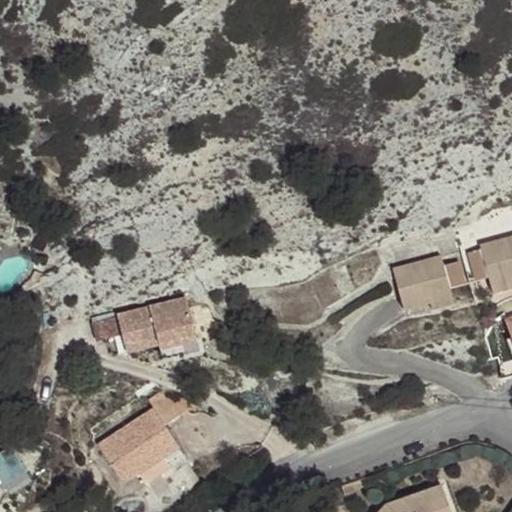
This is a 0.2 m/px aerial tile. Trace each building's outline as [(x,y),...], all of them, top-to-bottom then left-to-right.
[(511,238),(480,246),(480,250),(488,279),(492,294),(511,288),(511,238)] [(488,279),(480,250),(467,253),(475,283),(488,279)] [(444,266),(441,257),(393,270),(404,310),(429,304),(432,311),(454,305),(450,290),(444,266)] [(465,285),(458,263),(444,266),(450,290),(465,285)] [(186,298),(117,315),(127,353),(159,346),(158,343),(195,334),(186,298)] [(511,314),(501,318),(511,349),(511,314)] [(195,334),(158,343),(159,346),(163,360),(200,351),(195,334)] [(182,415),(165,389),(149,401),(154,410),(98,446),(123,484),(138,474),(164,457),(179,447),(165,426),(182,415)] [(0,455),(0,488),(27,476),(15,449),(0,455)] [(172,469),(164,457),(138,474),(146,486),(172,469)] [(451,511),(442,486),(386,506),(380,511),(451,511)]
